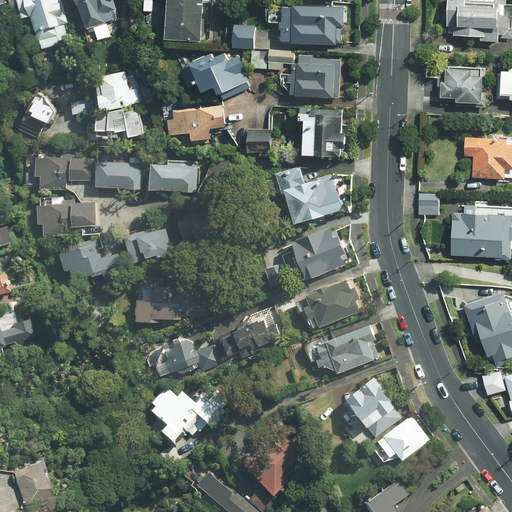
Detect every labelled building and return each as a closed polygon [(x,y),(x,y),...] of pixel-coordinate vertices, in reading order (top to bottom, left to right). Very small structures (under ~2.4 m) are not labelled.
[(19,0),(24,19),(34,16),(43,48),(71,39),(66,23),(68,22),(61,0),(19,0)] [(77,0),(79,5),(81,4),(88,28),(121,19),(115,0),(77,0)] [(154,5),(154,0),(144,0),(144,3),(143,26),(157,27),(158,6),(154,5)] [(205,0),(164,0),(170,0),(167,38),(203,40),(205,0)] [(511,39),(511,30),(507,30),(508,21),(505,18),(502,16),(503,6),(505,5),(505,0),(446,0),(445,27),(448,27),(448,33),(451,33),(451,36),(480,38),(480,42),(497,42),(497,39),(511,39)] [(338,45),(339,27),(346,27),(347,6),(293,4),(293,6),(270,5),(270,21),(280,22),(280,30),(282,30),(282,42),(291,42),(291,44),(338,45)] [(255,25),(235,25),(235,47),(255,48),(255,25)] [(285,63),(294,64),(294,73),(284,73),(283,85),(291,94),(341,97),(343,59),(314,58),(314,55),(302,54),(301,63),(296,63),(297,54),(295,54),(295,53),(293,53),(293,50),(271,49),(271,51),(252,51),(252,69),(285,70),(285,63)] [(251,87),(249,82),(251,81),(240,57),(230,62),(225,52),(215,56),(213,51),(189,62),(190,65),(181,70),(191,89),(199,86),(203,94),(217,88),(220,95),(225,93),(228,98),(251,87)] [(485,93),(480,93),(481,69),(447,67),(447,70),(443,69),(443,78),(437,77),(436,91),(436,105),(484,108),(485,93)] [(511,67),(507,68),(507,72),(499,72),(499,75),(499,76),(499,95),(499,96),(508,96),(508,101),(511,101),(511,67)] [(127,70),(100,75),(103,93),(100,93),(103,110),(142,103),(139,88),(131,89),(127,70)] [(55,103),(41,95),(32,109),(52,122),(60,109),(54,105),(55,103)] [(91,98),(72,103),(75,114),(93,110),(91,98)] [(170,134),(192,133),(192,140),(215,140),(214,128),(228,127),(227,105),(197,106),(197,109),(174,110),(174,118),(170,118),(170,134)] [(345,108),(302,105),(301,121),(308,122),(305,154),(342,157),(343,144),(346,144),(347,131),(344,131),(345,108)] [(122,109),(119,110),(119,111),(114,111),(111,111),(111,114),(106,114),(106,115),(104,115),(104,118),(100,118),(100,120),(99,120),(98,130),(111,131),(111,129),(118,130),(118,131),(123,132),(123,131),(126,131),(126,130),(131,130),(131,137),(134,137),(137,137),(137,136),(141,136),(141,134),(146,135),(146,124),(144,124),(144,118),(142,118),(142,115),(137,115),(134,108),(129,108),(129,111),(127,111),(127,109),(122,109)] [(273,130),(248,128),(247,150),(272,152),(273,130)] [(472,157),(471,178),(503,180),(504,170),(511,170),(511,145),(505,145),(505,140),(464,138),(463,157),(472,157)] [(39,176),(43,176),(43,185),(70,186),(71,180),(95,181),(96,159),(88,159),(88,157),(80,156),(80,154),(64,153),(64,155),(50,155),(45,155),(45,151),(40,151),(39,176)] [(142,156),(131,156),(131,162),(100,161),(98,187),(145,189),(146,163),(142,163),(142,156)] [(169,164),(154,164),(153,189),(199,192),(201,166),(189,165),(189,161),(170,160),(169,164)] [(300,164),(276,170),(293,223),(346,206),(340,188),(336,190),(331,174),(306,182),(300,164)] [(438,194),(418,193),(417,215),(438,216),(438,194)] [(50,202),(40,202),(39,223),(47,223),(46,235),(73,237),(74,225),(97,226),(98,202),(80,201),(80,198),(51,196),(50,202)] [(475,206),(464,205),(463,214),(451,213),(450,238),(449,256),(494,258),(494,261),(500,261),(500,260),(501,260),(509,261),(510,241),(511,241),(511,227),(510,227),(511,216),(474,214),(475,206)] [(207,214),(180,223),(189,250),(216,241),(207,214)] [(337,223),(293,242),(309,279),(352,260),(337,223)] [(153,226),(127,236),(135,262),(158,255),(160,261),(177,255),(168,227),(155,232),(153,226)] [(100,243),(62,253),(67,271),(72,270),(75,281),(101,273),(103,280),(129,272),(122,251),(104,256),(100,243)] [(281,266),(267,271),(274,292),(288,287),(281,266)] [(0,296),(9,294),(3,275),(0,275),(0,296)] [(316,316),(320,327),(361,310),(348,278),(306,295),(310,305),(307,307),(311,317),(316,316)] [(146,283),(145,299),(140,298),(138,321),(158,322),(158,317),(204,320),(205,292),(185,290),(185,285),(146,283)] [(511,322),(502,293),(463,306),(476,344),(479,343),(487,359),(492,357),(495,369),(511,363),(511,322)] [(279,333),(276,325),(269,328),(266,320),(220,336),(230,362),(275,345),(272,335),(279,333)] [(0,351),(4,351),(3,346),(16,343),(17,349),(26,347),(24,341),(34,339),(30,321),(13,325),(14,328),(0,331),(0,351)] [(326,365),(340,372),(376,358),(369,341),(378,337),(373,323),(318,345),(323,356),(317,358),(321,367),(326,365)] [(156,353),(164,371),(173,375),(201,364),(203,370),(225,361),(216,339),(198,347),(194,338),(189,335),(158,346),(156,353)] [(500,372),(481,377),(487,396),(505,391),(500,372)] [(507,402),(511,417),(511,374),(503,377),(510,401),(507,402)] [(374,376),(348,395),(377,433),(403,414),(374,376)] [(174,447),(187,432),(191,436),(216,411),(201,396),(193,404),(181,392),(175,397),(164,386),(148,402),(152,406),(148,410),(163,426),(158,431),(174,447)] [(414,413),(380,438),(392,455),(398,450),(404,458),(432,437),(414,413)] [(272,498),(295,476),(285,466),(302,451),(284,432),(250,463),(262,476),(256,481),(272,498)] [(43,464),(40,455),(21,461),(23,468),(11,472),(21,505),(54,495),(44,463),(43,464)] [(203,467),(190,482),(227,511),(258,511),(259,511),(203,467)] [(368,499),(362,502),(368,511),(394,511),(391,506),(411,493),(401,478),(378,492),(377,490),(367,497),(368,499)] [(257,490),(248,500),(262,511),(271,501),(257,490)]
